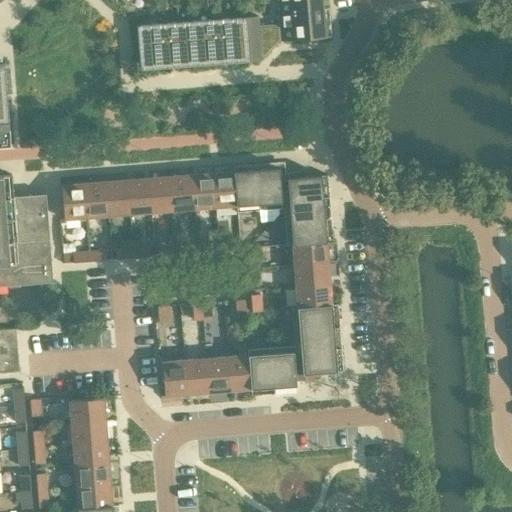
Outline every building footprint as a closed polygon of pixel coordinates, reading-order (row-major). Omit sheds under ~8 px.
[(321,0),(276,0),(278,24),(280,41),(325,37),(321,0)] [(256,15),(226,18),(229,62),(260,60),(261,60),(280,41),(278,24),(257,25),(256,15)] [(229,62),(226,18),(196,20),(199,65),(229,62)] [(199,65),(196,20),(166,23),(169,67),(199,65)] [(169,67),(166,23),(136,25),(140,70),(169,67)] [(0,145),(10,144),(3,63),(0,62),(0,145)] [(287,200),(285,173),(278,173),(278,168),(234,171),(236,206),(235,206),(235,211),(280,207),(280,200),(287,200)] [(236,206),(234,171),(212,173),(215,208),(235,206),(236,206)] [(301,171),(285,173),(287,200),(291,244),(325,241),(325,242),(331,242),(326,175),(301,177),(301,171)] [(215,208),(212,173),(191,175),(193,209),(215,208)] [(0,285),(51,281),(45,193),(12,196),(11,174),(0,174),(0,372),(18,371),(17,361),(14,328),(0,329),(0,285)] [(193,209),(191,175),(169,176),(172,211),(193,209)] [(172,211),(169,176),(148,178),(150,213),(172,211)] [(150,213),(148,178),(126,180),(129,214),(150,213)] [(129,214),(126,180),(105,182),(107,216),(129,214)] [(107,216),(105,182),(83,183),(85,218),(107,216)] [(85,218),(83,183),(60,185),(63,220),(85,218)] [(234,241),(217,242),(218,252),(235,251),(234,241)] [(325,241),(291,244),(293,265),(327,263),(325,242),(325,241)] [(218,252),(217,242),(200,243),(201,253),(218,252)] [(191,244),(174,245),(175,255),(192,254),(191,244)] [(175,255),(174,245),(157,247),(158,257),(175,255)] [(148,248),(131,249),(132,259),(148,257),(148,248)] [(132,259),(131,249),(114,250),(115,260),(132,259)] [(105,251),(88,252),(89,262),(105,261),(105,251)] [(89,262),(88,252),(71,254),(72,263),(89,262)] [(247,253),(248,270),(258,269),(257,252),(247,253)] [(327,263),(293,265),(294,287),(328,284),(327,263)] [(259,286),(258,269),(248,270),(250,286),(259,286)] [(328,284),(294,287),(296,309),(330,306),(330,305),(328,284)] [(252,313),(261,312),(260,295),(250,296),(252,313)] [(236,317),(246,316),(244,300),(235,300),(236,317)] [(211,302),(202,303),(203,320),(212,319),(211,302)] [(203,320),(202,303),(192,304),(193,320),(203,320)] [(330,306),(296,309),(299,351),(301,380),(313,379),(312,373),(341,371),(336,304),(330,305),(330,306)] [(167,306),(157,306),(158,323),(168,322),(167,306)] [(301,380),(299,351),(248,355),(250,389),(249,389),(250,396),(295,392),(294,381),(301,380)] [(250,389),(248,355),(226,356),(229,391),(249,389),(250,389)] [(229,391),(226,356),(205,358),(207,392),(229,391)] [(207,392),(205,358),(183,360),(186,394),(207,392)] [(186,394),(183,360),(161,362),(163,396),(186,394)] [(14,388),(16,405),(25,404),(24,387),(14,388)] [(70,399),(72,422),(106,419),(104,396),(70,399)] [(31,398),(31,399),(32,416),(42,416),(41,397),(31,398)] [(27,420),(25,404),(16,405),(17,421),(27,420)] [(108,441),(106,419),(72,422),(73,444),(108,441)] [(33,430),(35,447),(44,446),(43,429),(33,430)] [(18,431),(19,448),(29,447),(27,430),(18,431)] [(109,463),(108,441),(73,444),(75,465),(109,463)] [(46,462),(44,446),(35,447),(36,463),(46,462)] [(30,464),(29,447),(19,448),(20,464),(30,464)] [(111,484),(109,463),(75,465),(77,487),(111,484)] [(37,473),(38,490),(48,489),(47,472),(37,473)] [(21,474),(23,491),(32,490),(31,473),(21,474)] [(113,506),(113,504),(111,484),(77,487),(78,509),(113,506)] [(49,505),(48,489),(38,490),(40,506),(49,505)] [(34,507),(32,490),(23,491),(24,507),(34,507)]
